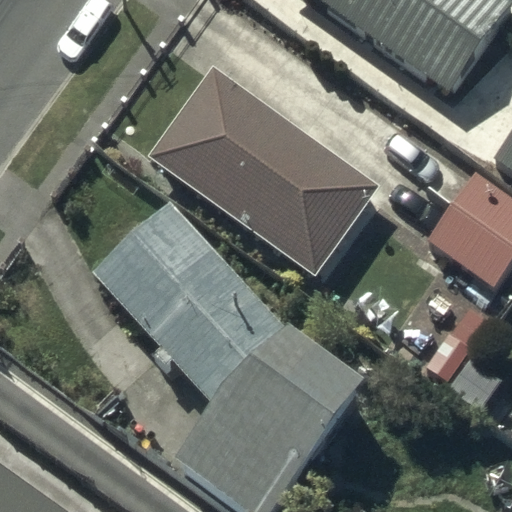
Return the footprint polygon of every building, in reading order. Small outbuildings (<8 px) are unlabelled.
[(511,19),(484,0),(293,0),(451,112),(511,26),(511,19)] [(214,86),(149,176),(316,295),(381,205),(214,86)] [(511,150),(494,175),(511,188),(511,150)] [(454,220),(428,259),(495,305),(511,280),(511,213),(476,189),(473,193),(464,187),(445,214),(454,220)] [(301,511),(370,421),(294,366),(173,227),(96,296),(218,432),(179,492),(207,511),(301,511)]
